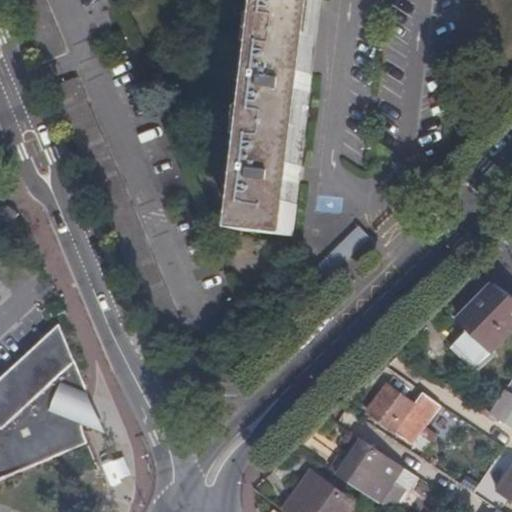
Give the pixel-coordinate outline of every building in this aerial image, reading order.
[(45,0),(15,0),(43,64),(68,54),(45,0)] [(263,0),(237,226),(294,234),(297,206),(292,205),(294,185),(299,187),(301,168),(296,167),(305,93),(310,94),(312,76),(307,75),(315,0),(321,1),(320,0),(263,0)] [(100,203),(160,346),(186,335),(131,201),(105,141),(78,78),(53,88),(100,203)] [(462,323),(472,333),(454,352),(476,373),(511,337),(511,296),(498,287),(462,323)] [(0,481),(88,445),(87,440),(82,441),(76,443),(69,421),(77,419),(81,413),(82,404),(85,396),(87,391),(87,389),(86,387),(61,326),(0,381),(0,481)] [(443,408),(426,396),(417,407),(390,387),(371,413),(425,454),(445,427),(435,419),(443,408)] [(511,394),(509,392),(493,417),(511,429),(511,427),(511,423),(509,421),(511,417),(511,394)] [(359,438),(336,472),(380,502),(403,468),(359,438)] [(511,466),(497,489),(511,499),(511,466)] [(355,511),(359,508),(316,475),(287,511),(355,511)]
